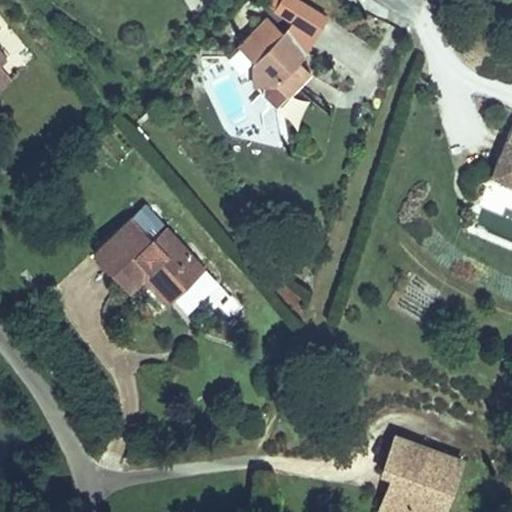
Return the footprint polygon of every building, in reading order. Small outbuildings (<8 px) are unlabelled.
[(272,41),(256,29),(232,57),(249,71),(248,93),(272,90),(286,103),(305,80),(293,70),(298,63),(298,53),(285,41),(272,41)] [(511,140),(499,167),(511,173),(511,140)] [(130,221),(76,268),(104,299),(131,274),(163,309),(188,287),(130,221)] [(163,309),(131,274),(119,286),(149,321),(163,309)] [(441,511),(456,473),(388,448),(374,487),(379,506),(376,511),(441,511)]
